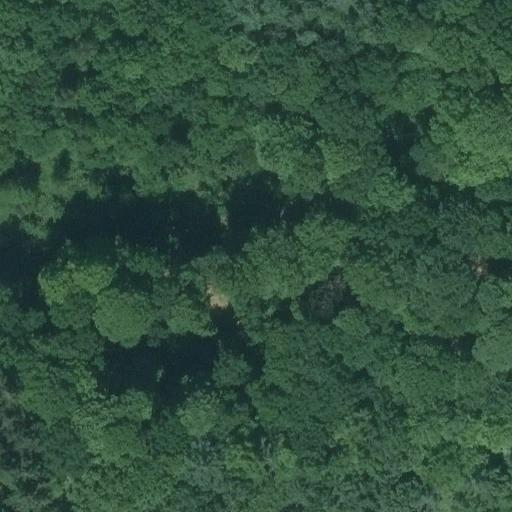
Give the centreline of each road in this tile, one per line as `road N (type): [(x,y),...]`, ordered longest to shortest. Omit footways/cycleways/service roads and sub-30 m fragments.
road 1 (track): [(73,511),(53,457),(285,414),(411,380),(399,192),(511,159)]
road 2 (track): [(399,192),(0,259)]
